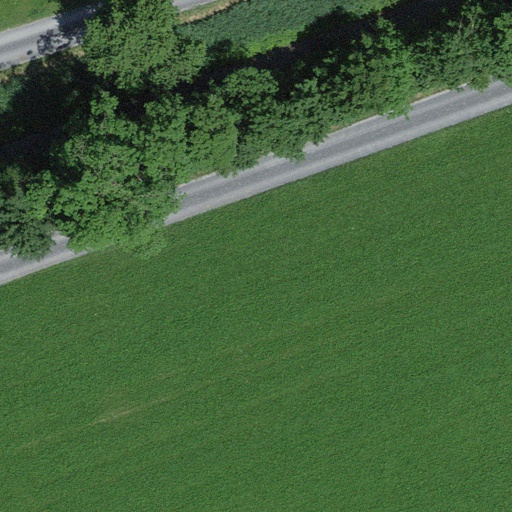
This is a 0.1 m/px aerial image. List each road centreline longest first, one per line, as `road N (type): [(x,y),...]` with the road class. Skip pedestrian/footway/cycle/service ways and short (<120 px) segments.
road 1 (track): [(511,99),(0,278)]
road 2 (track): [(165,0),(0,57)]
